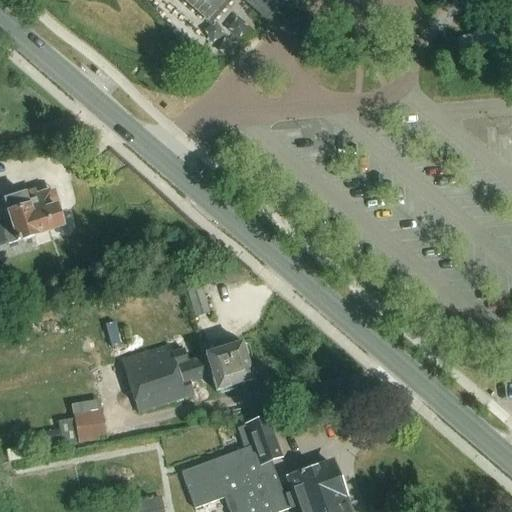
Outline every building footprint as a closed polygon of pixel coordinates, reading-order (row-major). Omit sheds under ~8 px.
[(182,0),(209,24),(229,0),(244,0),(265,19),(266,19),(266,20),(267,20),(268,20),(269,20),(273,16),(287,0),(182,0)] [(2,202),(3,206),(0,207),(0,226),(6,246),(61,229),(55,209),(54,209),(49,193),(26,200),(25,194),(4,201),(2,202)] [(185,289),(195,319),(211,314),(200,284),(185,289)] [(204,356),(204,357),(211,377),(216,392),(252,380),(246,364),(250,357),(246,347),(240,344),(224,349),(222,342),(210,346),(212,353),(209,354),(204,356)] [(189,384),(211,377),(204,357),(187,363),(183,351),(170,355),(168,347),(120,363),(137,415),(193,396),(189,384)] [(63,448),(107,439),(99,400),(72,405),(75,419),(58,423),(60,432),(63,448)] [(282,511),(298,506),(300,511),(348,511),(331,465),(289,481),(295,497),(284,501),(270,463),(281,459),(266,419),(237,430),(244,450),(180,474),(195,510),(230,497),(235,511),(282,511)] [(131,499),(131,511),(163,511),(163,498),(131,499)]
